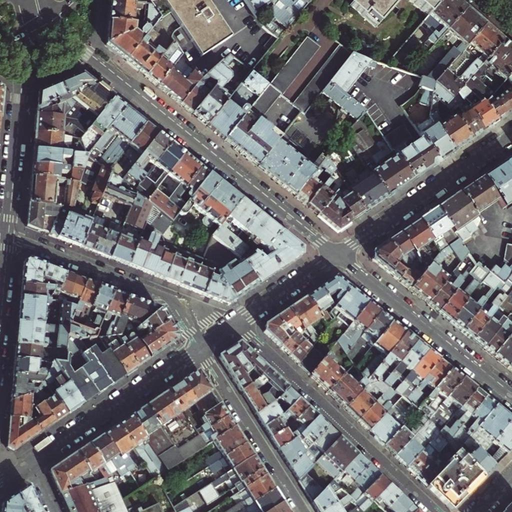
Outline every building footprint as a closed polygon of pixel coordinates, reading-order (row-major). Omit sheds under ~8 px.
[(145,0),(148,3),(153,0),(162,0),(200,59),(231,39),(206,0),(145,0)] [(242,0),(262,30),(273,21),(271,3),(270,0),(242,0)] [(309,7),(300,0),(273,0),(271,3),(273,21),(262,30),(275,38),(280,41),(309,7)] [(408,0),(428,17),(442,0),(356,0),(351,6),(377,28),(401,0),(408,0)] [(409,75),(437,43),(466,10),(458,3),(454,0),(442,0),(428,17),(386,67),(409,75)] [(128,4),(110,2),(109,12),(108,16),(108,23),(131,25),(133,13),(142,14),(143,6),(128,4)] [(146,6),(144,26),(153,27),(159,20),(150,7),(146,6)] [(435,84),(485,27),(477,20),(466,10),(437,43),(449,54),(426,81),(435,84)] [(107,33),(106,45),(130,65),(138,71),(154,52),(147,46),(157,34),(151,29),(153,27),(144,26),(131,25),(108,23),(107,33)] [(471,78),(483,64),(502,42),(498,38),(494,35),(489,30),(485,27),(435,84),(452,100),(457,94),(464,86),(471,78)] [(280,41),(275,38),(266,49),(271,52),(280,41)] [(270,88),(280,96),(282,98),(322,49),(310,39),(270,88)] [(173,42),(161,57),(145,77),(150,81),(156,86),(169,70),(181,55),(173,42)] [(504,83),(508,79),(511,74),(511,50),(509,48),(502,42),(483,64),(495,75),(504,83)] [(304,116),(321,95),(330,85),(354,56),(354,55),(342,47),(293,107),(301,113),(304,116)] [(154,52),(138,71),(141,74),(145,77),(161,57),(154,52)] [(214,86),(208,94),(191,115),(198,120),(207,127),(232,98),(229,96),(228,94),(227,92),(224,90),(221,89),(226,84),(232,78),(231,74),(226,69),(235,58),(231,55),(203,77),(214,86)] [(418,89),(421,79),(409,75),(386,67),(354,56),(330,85),(344,96),(368,68),(372,69),(369,76),(408,89),(407,90),(394,100),(399,108),(414,97),(418,89)] [(182,81),(169,70),(156,86),(166,94),(179,105),(197,85),(199,82),(187,63),(182,68),(189,74),(182,81)] [(73,78),(60,84),(67,100),(98,86),(83,74),(73,78)] [(232,98),(207,127),(211,131),(217,135),(224,141),(269,87),(252,74),(232,98)] [(504,83),(495,75),(483,89),(471,78),(464,86),(484,106),(501,87),(504,83)] [(435,84),(426,81),(421,79),(418,89),(434,93),(435,84)] [(67,100),(60,84),(49,89),(38,94),(37,106),(36,114),(63,102),(67,100)] [(434,93),(430,120),(453,154),(462,148),(470,142),(453,114),(439,124),(440,122),(437,116),(439,115),(439,113),(438,112),(438,103),(440,101),(447,106),(452,100),(435,84),(434,93)] [(208,94),(197,85),(179,105),(185,109),(191,115),(208,94)] [(365,113),(355,105),(344,96),(330,85),(321,95),(357,123),(365,113)] [(67,100),(63,102),(62,118),(63,118),(61,136),(79,139),(113,98),(105,92),(98,86),(67,100)] [(470,106),(466,108),(483,133),(490,128),(496,124),(484,106),(464,86),(457,94),(465,106),(467,105),(463,99),(468,94),(478,104),(471,109),(470,106)] [(270,88),(269,87),(224,141),(233,149),(247,160),(257,168),(276,144),(301,113),(293,107),(291,105),(274,125),(263,116),(280,96),(270,88)] [(501,87),(484,106),(496,124),(507,117),(511,113),(511,102),(508,96),(501,87)] [(365,113),(391,151),(399,145),(396,141),(400,138),(377,104),(363,94),(355,105),(365,113)] [(447,106),(453,114),(470,142),(477,137),(483,133),(466,108),(465,106),(457,94),(452,100),(447,106)] [(79,139),(87,156),(93,148),(125,108),(119,102),(113,98),(79,139)] [(63,102),(36,114),(36,117),(35,124),(35,128),(34,133),(61,136),(63,118),(62,118),(63,102)] [(92,160),(107,172),(113,164),(121,155),(146,124),(137,117),(125,108),(93,148),(99,152),(92,160)] [(346,136),(368,170),(386,199),(399,190),(412,182),(396,158),(391,151),(365,113),(357,123),(346,136)] [(415,130),(422,140),(438,164),(446,158),(453,154),(430,120),(415,130)] [(109,174),(120,182),(158,134),(153,130),(146,124),(121,155),(129,161),(121,171),(113,164),(107,172),(109,174)] [(87,156),(79,139),(61,136),(34,133),(34,137),(33,147),(33,151),(87,156)] [(120,182),(132,192),(143,178),(145,176),(138,170),(146,160),(154,165),(171,144),(165,139),(158,134),(120,182)] [(396,158),(412,182),(426,172),(438,164),(422,140),(415,145),(413,142),(410,144),(412,147),(396,158)] [(283,149),(276,144),(257,168),(269,178),(282,188),(302,164),(309,156),(290,141),(283,149)] [(135,194),(145,202),(153,192),(166,175),(183,154),(177,149),(171,144),(154,165),(163,173),(155,183),(152,183),(150,183),(143,178),(132,192),(135,194)] [(327,158),(334,169),(343,162),(335,149),(328,157),(327,158)] [(32,162),(31,166),(83,170),(87,156),(33,151),(32,154),(32,162)] [(309,170),(302,164),(282,188),(288,193),(294,198),(327,158),(328,157),(323,153),(309,170)] [(166,202),(153,192),(145,202),(158,213),(169,222),(177,213),(183,206),(177,200),(201,169),(192,162),(183,154),(166,175),(179,186),(166,202)] [(92,160),(87,156),(83,170),(79,182),(77,189),(93,193),(90,200),(92,203),(97,205),(101,196),(109,174),(107,172),(92,160)] [(334,169),(327,158),(294,198),(300,202),(306,208),(335,171),(334,169)] [(511,158),(506,162),(491,172),(482,179),(502,209),(503,211),(511,205),(511,253),(511,254),(511,257),(511,158)] [(79,182),(83,170),(31,166),(31,172),(30,179),(79,182)] [(177,200),(183,206),(209,175),(205,172),(201,169),(177,200)] [(344,184),(364,214),(375,206),(386,199),(368,170),(358,176),(354,171),(341,179),(344,184)] [(341,179),(335,171),(306,208),(311,212),(317,217),(334,196),(344,184),(341,179)] [(120,182),(109,174),(101,196),(129,208),(135,194),(132,192),(120,182)] [(226,189),(209,175),(183,206),(177,213),(179,215),(184,215),(190,208),(190,204),(205,216),(201,220),(202,223),(207,227),(211,227),(214,224),(219,228),(241,201),(226,189)] [(61,208),(70,208),(73,209),(77,189),(79,182),(30,179),(30,184),(29,189),(29,196),(28,205),(61,208)] [(502,209),(482,179),(470,187),(459,194),(476,219),(491,241),(497,237),(497,232),(488,218),(502,209)] [(364,214),(344,184),(334,196),(351,223),(358,218),(364,214)] [(145,202),(135,194),(129,208),(122,227),(118,237),(124,239),(126,234),(139,239),(142,230),(145,224),(147,219),(151,222),(158,213),(145,202)] [(476,219),(459,194),(447,202),(436,210),(458,241),(459,244),(469,237),(477,249),(479,249),(484,246),(484,244),(470,223),(476,219)] [(345,227),(351,223),(334,196),(317,217),(325,223),(337,232),(345,227)] [(241,201),(219,228),(212,236),(216,240),(223,245),(228,249),(235,240),(224,230),(227,226),(225,224),(228,221),(242,232),(257,214),(250,208),(241,201)] [(42,218),(56,219),(61,208),(28,205),(27,213),(26,227),(39,232),(49,236),(53,225),(42,224),(42,218)] [(70,208),(61,208),(56,219),(53,225),(49,236),(54,238),(58,239),(68,214),(70,208)] [(458,241),(436,210),(427,216),(419,222),(432,242),(440,254),(458,241)] [(147,219),(145,224),(153,230),(158,233),(161,235),(169,222),(158,213),(151,222),(147,219)] [(80,248),(90,224),(82,221),(83,220),(68,214),(58,239),(65,242),(76,246),(80,248)] [(252,243),(246,249),(249,251),(256,254),(259,257),(261,254),(265,250),(280,232),(275,228),(263,219),(257,214),(242,232),(251,239),(250,241),(252,243)] [(98,255),(107,232),(101,230),(104,221),(93,216),(91,220),(90,224),(80,248),(85,250),(94,253),(98,255)] [(432,242),(419,222),(409,228),(399,235),(411,252),(416,259),(425,272),(431,264),(422,249),(432,242)] [(118,237),(122,227),(111,223),(107,232),(98,255),(105,258),(110,260),(118,237)] [(151,276),(160,253),(164,244),(163,242),(159,240),(159,238),(158,237),(157,236),(158,233),(153,230),(151,234),(142,230),(139,239),(128,266),(138,270),(151,276)] [(280,232),(265,250),(268,256),(279,272),(301,257),(301,249),(297,246),(285,236),(280,232)] [(124,239),(118,237),(110,260),(113,261),(123,265),(128,266),(139,239),(126,234),(124,239)] [(411,252),(399,235),(394,239),(387,243),(406,271),(410,266),(404,257),(411,252)] [(511,253),(511,237),(497,247),(501,251),(507,256),(511,254),(511,253)] [(223,245),(216,240),(214,243),(221,248),(223,245)] [(235,240),(228,249),(239,258),(246,249),(235,240)] [(425,272),(409,291),(419,298),(427,305),(444,283),(449,277),(442,272),(441,267),(439,265),(445,257),(453,252),(461,263),(467,255),(459,244),(458,241),(440,254),(431,264),(425,272)] [(406,271),(387,243),(373,253),(372,261),(383,269),(398,281),(406,271)] [(164,281),(173,258),(177,249),(168,246),(166,251),(164,251),(163,254),(160,253),(151,276),(158,278),(164,281)] [(218,250),(211,246),(206,256),(213,260),(218,250)] [(279,272),(268,256),(264,260),(262,258),(259,257),(256,254),(250,258),(247,253),(249,251),(246,249),(239,258),(241,261),(258,286),(271,277),(279,272)] [(177,285),(186,263),(189,255),(182,251),(179,257),(177,256),(176,259),(173,258),(164,281),(171,283),(177,285)] [(507,256),(501,251),(490,265),(493,267),(488,273),(489,274),(500,283),(503,285),(507,280),(511,275),(508,272),(511,266),(511,257),(511,254),(507,256)] [(190,291),(199,268),(202,260),(194,256),(192,262),(190,261),(189,264),(186,263),(177,285),(184,288),(190,291)] [(249,292),(258,286),(241,261),(235,265),(234,262),(232,263),(229,259),(223,264),(225,268),(218,272),(214,266),(213,268),(236,301),(249,292)] [(406,271),(398,281),(404,286),(409,291),(425,272),(416,259),(410,266),(406,271)] [(41,279),(46,266),(29,260),(23,264),(22,273),(22,277),(21,284),(21,286),(50,289),(51,286),(49,285),(50,283),(41,279)] [(455,291),(438,314),(443,318),(449,323),(466,301),(481,284),(489,274),(488,273),(477,264),(469,274),(478,281),(476,283),(473,281),(463,293),(464,295),(462,297),(455,291)] [(53,269),(46,266),(41,279),(50,283),(49,285),(51,286),(50,289),(54,289),(49,301),(56,301),(67,274),(53,269)] [(202,295),(211,273),(204,270),(205,267),(202,266),(201,269),(199,268),(190,291),(197,293),(202,295)] [(236,301),(213,268),(211,273),(202,295),(215,301),(229,306),(236,301)] [(71,276),(67,274),(56,301),(60,303),(63,296),(68,297),(72,288),(70,287),(73,280),(75,278),(71,276)] [(466,301),(449,323),(455,327),(461,332),(484,303),(496,288),(500,283),(489,274),(481,284),(490,291),(483,300),(481,298),(479,298),(472,306),(466,301)] [(81,280),(75,278),(73,280),(70,287),(72,288),(68,297),(73,300),(70,307),(75,309),(85,282),(81,280)] [(350,289),(336,278),(328,283),(320,288),(332,305),(334,309),(350,289)] [(444,283),(427,305),(432,309),(438,314),(455,291),(461,284),(454,279),(448,286),(444,283)] [(484,303),(461,332),(467,337),(472,341),(495,311),(500,305),(511,289),(511,284),(507,280),(503,285),(500,283),(496,288),(501,293),(500,295),(498,295),(489,306),(484,303)] [(89,311),(90,309),(99,287),(91,284),(85,282),(75,309),(71,320),(76,322),(80,323),(82,324),(84,323),(85,321),(79,319),(81,314),(80,312),(83,306),(88,308),(87,310),(89,311)] [(20,293),(20,298),(49,301),(54,289),(50,289),(21,286),(20,293)] [(102,321),(113,292),(107,290),(102,288),(99,287),(90,309),(102,313),(101,316),(97,317),(95,323),(94,323),(94,324),(100,327),(102,321)] [(332,305),(320,288),(314,293),(307,297),(322,318),(326,324),(334,318),(332,316),(330,317),(326,311),(325,312),(324,310),(332,305)] [(350,289),(334,309),(330,313),(332,316),(334,318),(326,324),(328,327),(320,338),(314,344),(298,365),(304,371),(310,376),(324,359),(315,351),(340,320),(349,328),(368,304),(360,297),(350,289)] [(511,289),(500,305),(511,313),(511,289)] [(112,337),(127,297),(122,296),(113,292),(102,321),(107,323),(108,321),(110,317),(114,318),(112,324),(111,323),(109,325),(105,335),(103,334),(104,331),(99,329),(98,332),(95,340),(100,339),(112,337)] [(136,329),(160,310),(145,305),(127,297),(112,337),(117,336),(123,336),(127,335),(133,334),(133,331),(136,329)] [(322,318),(307,297),(298,304),(289,310),(304,330),(309,337),(314,344),(320,338),(312,328),(315,326),(314,323),(322,318)] [(71,320),(75,309),(70,307),(60,303),(59,317),(43,315),(44,304),(48,305),(49,301),(20,298),(19,306),(18,316),(17,323),(68,328),(71,320)] [(347,354),(380,313),(374,308),(368,304),(349,328),(338,341),(347,354)] [(149,336),(168,323),(164,317),(160,310),(136,329),(138,332),(144,328),(149,336)] [(304,330),(289,310),(282,315),(277,318),(290,337),(295,333),(297,336),(304,330)] [(495,311),(472,341),(477,345),(482,349),(504,322),(504,321),(500,318),(501,316),(495,311)] [(356,366),(373,346),(392,323),(387,318),(380,313),(347,354),(356,366)] [(290,337),(277,318),(271,322),(265,326),(264,333),(280,348),(290,337)] [(74,326),(76,322),(71,320),(68,328),(67,336),(81,341),(95,340),(98,332),(95,331),(93,331),(93,332),(93,334),(74,326)] [(511,331),(511,328),(504,322),(482,349),(487,353),(492,357),(511,331)] [(68,328),(17,323),(17,330),(16,340),(15,346),(66,350),(67,336),(68,328)] [(138,338),(136,339),(149,359),(163,350),(175,342),(175,335),(168,323),(149,336),(145,338),(144,340),(145,342),(142,344),(138,338)] [(366,381),(406,334),(399,328),(392,323),(373,346),(382,353),(380,356),(377,356),(361,374),(363,377),(366,381)] [(290,337),(280,348),(285,353),(289,357),(309,337),(304,330),(297,336),(295,333),(290,337)] [(511,331),(492,357),(499,363),(506,369),(511,361),(511,331)] [(123,336),(117,336),(121,342),(123,346),(137,368),(144,363),(149,359),(136,339),(133,334),(127,335),(132,342),(129,344),(123,336)] [(391,374),(416,343),(411,338),(406,334),(366,381),(368,384),(382,380),(381,376),(386,370),(391,374)] [(77,365),(80,370),(97,395),(105,390),(111,386),(81,341),(67,336),(66,350),(65,356),(68,356),(72,356),(79,351),(82,355),(81,356),(84,361),(77,365)] [(112,337),(100,339),(102,342),(108,351),(124,376),(131,372),(137,368),(123,346),(116,351),(111,344),(116,341),(118,344),(121,342),(117,336),(112,337)] [(309,337),(289,357),(294,361),(298,365),(314,344),(309,337)] [(95,340),(81,341),(111,386),(119,380),(124,376),(108,351),(99,356),(94,348),(102,342),(100,339),(95,340)] [(241,392),(255,382),(268,370),(256,359),(239,343),(230,350),(219,358),(241,392)] [(402,383),(428,352),(423,348),(416,343),(391,374),(384,382),(389,386),(396,378),(402,383)] [(66,350),(15,346),(15,353),(14,360),(54,363),(64,364),(65,356),(66,350)] [(331,350),(324,359),(310,376),(320,386),(327,392),(345,374),(329,359),(334,353),(331,350)] [(414,393),(439,361),(433,356),(428,352),(402,383),(395,391),(407,401),(409,398),(403,394),(408,388),(414,393)] [(54,363),(82,405),(90,400),(97,395),(80,370),(72,375),(67,368),(68,356),(65,356),(64,364),(54,363)] [(54,363),(14,360),(14,368),(13,375),(46,377),(54,363)] [(434,391),(451,370),(446,366),(439,361),(414,393),(409,398),(407,401),(411,404),(413,406),(424,393),(422,391),(427,385),(434,391)] [(55,396),(67,415),(75,410),(82,405),(54,363),(46,377),(44,380),(48,386),(54,382),(60,390),(54,394),(55,396)] [(268,370),(255,382),(273,404),(278,398),(288,389),(278,380),(268,370)] [(430,420),(463,380),(457,376),(451,370),(434,391),(418,410),(423,414),(430,420)] [(220,405),(199,372),(191,377),(181,383),(195,404),(199,410),(203,416),(220,405)] [(356,385),(345,374),(327,392),(336,401),(345,409),(368,384),(366,381),(363,377),(356,385)] [(46,377),(13,375),(12,382),(11,394),(11,402),(35,394),(37,391),(33,391),(31,387),(29,387),(29,383),(42,384),(44,380),(46,377)] [(39,400),(55,423),(62,419),(67,415),(55,396),(45,403),(44,400),(45,400),(45,396),(41,391),(48,386),(44,380),(42,384),(37,391),(35,394),(37,396),(39,400)] [(382,380),(368,384),(345,409),(353,416),(358,421),(375,403),(366,395),(373,388),(375,390),(377,387),(383,393),(390,387),(389,386),(384,382),(382,380)] [(454,416),(475,390),(469,385),(463,380),(430,420),(419,433),(430,443),(440,452),(449,442),(440,433),(449,421),(454,416)] [(255,382),(241,392),(250,405),(256,415),(273,404),(255,382)] [(195,404),(181,383),(175,387),(169,392),(192,425),(204,417),(203,416),(199,410),(192,415),(187,409),(195,404)] [(395,391),(390,387),(383,393),(375,403),(358,421),(365,428),(369,431),(393,406),(390,403),(390,402),(386,398),(390,394),(391,395),(395,391)] [(278,398),(284,403),(289,408),(298,399),(293,394),(288,389),(278,398)] [(462,426),(485,398),(480,394),(475,390),(454,416),(458,419),(456,421),(462,426)] [(192,425),(169,392),(158,399),(147,406),(183,460),(205,446),(198,436),(192,425)] [(35,394),(11,402),(10,413),(9,419),(31,420),(32,418),(30,418),(31,398),(37,396),(35,394)] [(284,403),(278,398),(273,404),(256,415),(261,422),(264,428),(282,416),(283,416),(277,410),(284,403)] [(473,433),(474,431),(495,406),(490,402),(485,398),(462,426),(461,426),(465,430),(456,440),(457,441),(455,444),(450,440),(449,442),(453,446),(456,449),(457,451),(467,440),(473,433)] [(298,399),(289,408),(283,416),(282,416),(287,422),(289,420),(288,419),(291,416),(296,421),(308,408),(303,404),(298,399)] [(40,418),(33,422),(41,433),(48,428),(55,423),(39,400),(35,402),(38,406),(34,409),(40,418)] [(394,405),(393,406),(369,431),(377,439),(384,446),(401,428),(418,410),(413,406),(411,404),(403,414),(394,405)] [(192,425),(198,436),(228,417),(223,409),(220,405),(203,416),(204,417),(192,425)] [(183,460),(147,406),(140,411),(131,417),(167,471),(183,460)] [(478,431),(493,443),(511,420),(503,413),(495,406),(474,431),(475,432),(478,431)] [(291,426),(299,436),(318,417),(314,414),(308,408),(296,421),(291,426)] [(406,433),(401,428),(384,446),(391,453),(396,457),(419,433),(430,420),(423,414),(406,433)] [(291,426),(287,422),(282,416),(264,428),(268,434),(271,439),(291,426)] [(167,471),(131,417),(126,420),(118,426),(133,449),(154,480),(167,471)] [(205,446),(213,441),(234,427),(232,423),(228,417),(198,436),(205,446)] [(318,417),(299,436),(309,447),(310,446),(313,443),(328,427),(324,423),(318,417)] [(33,422),(31,420),(9,419),(8,426),(6,448),(13,452),(41,433),(33,422)] [(493,443),(500,449),(507,455),(511,450),(511,419),(511,420),(493,443)] [(462,426),(456,421),(453,425),(449,421),(440,433),(449,442),(450,440),(461,426),(462,426)] [(133,449),(118,426),(112,430),(105,435),(129,471),(131,474),(137,470),(128,457),(126,458),(124,455),(133,449)] [(291,426),(271,439),(275,444),(279,450),(299,436),(291,426)] [(206,469),(245,444),(241,438),(234,427),(213,441),(221,453),(217,453),(205,460),(207,464),(202,467),(204,470),(206,469)] [(328,427),(313,443),(319,450),(314,456),(318,460),(339,438),(335,433),(328,427)] [(430,443),(419,433),(396,457),(403,464),(407,467),(430,443)] [(476,435),(473,433),(467,440),(469,442),(476,435)] [(129,471),(105,435),(97,440),(90,444),(109,475),(117,470),(121,476),(129,471)] [(307,449),(309,447),(299,436),(279,450),(285,460),(289,467),(307,449)] [(339,438),(318,460),(336,478),(358,455),(349,447),(339,438)] [(467,440),(457,451),(484,479),(490,473),(495,468),(482,455),(469,442),(467,440)] [(449,442),(440,452),(440,453),(417,477),(423,483),(427,486),(450,463),(446,459),(444,462),(440,458),(453,446),(449,442)] [(440,452),(430,443),(407,467),(413,474),(417,477),(440,453),(440,452)] [(109,475),(90,444),(84,449),(77,453),(91,474),(99,469),(105,479),(111,477),(109,475)] [(227,473),(253,457),(249,451),(245,444),(206,469),(208,471),(211,470),(213,473),(223,467),(227,473)] [(318,460),(314,456),(310,452),(307,449),(289,467),(293,474),(298,482),(313,466),(318,460)] [(456,449),(446,459),(450,463),(427,486),(437,496),(452,510),(469,494),(484,479),(457,451),(456,449)] [(486,450),(482,455),(495,468),(501,461),(507,455),(500,449),(493,456),(486,450)] [(91,474),(77,453),(66,461),(49,472),(57,490),(59,495),(96,482),(91,474)] [(336,478),(333,481),(337,484),(341,480),(347,487),(353,482),(369,465),(364,461),(358,455),(336,478)] [(240,484),(262,470),(257,463),(253,457),(227,473),(211,484),(215,489),(230,480),(234,486),(239,482),(240,484)] [(369,465),(353,482),(360,488),(351,497),(355,502),(358,499),(380,476),(376,472),(369,465)] [(326,487),(313,466),(298,482),(312,503),(326,487)] [(237,494),(265,476),(264,473),(262,470),(240,484),(239,482),(234,486),(231,488),(235,495),(237,494)] [(238,511),(239,511),(274,489),(270,483),(265,476),(237,494),(242,502),(227,511),(238,511)] [(380,476),(358,499),(363,503),(359,508),(363,511),(373,501),(389,485),(386,481),(380,476)] [(105,479),(96,482),(59,495),(66,511),(126,511),(121,501),(111,477),(105,479)] [(337,484),(333,481),(326,487),(312,503),(315,508),(317,511),(321,511),(343,498),(338,490),(341,488),(337,484)] [(219,496),(215,489),(211,484),(199,492),(207,504),(219,496)] [(384,511),(400,495),(396,491),(389,485),(373,501),(384,511)] [(39,511),(28,487),(23,491),(16,495),(23,510),(23,511),(39,511)] [(268,511),(283,503),(281,500),(274,489),(239,511),(238,511),(268,511)] [(23,510),(16,495),(1,505),(0,511),(19,511),(20,511),(23,510)] [(355,502),(351,497),(348,495),(343,498),(321,511),(349,511),(358,507),(354,503),(355,502)] [(417,511),(407,501),(400,495),(384,511),(417,511)] [(191,511),(186,500),(174,508),(175,511),(191,511)] [(511,511),(511,502),(507,508),(502,511),(511,511)] [(139,508),(136,509),(137,511),(162,511),(159,503),(141,511),(139,508)] [(288,511),(287,509),(283,503),(268,511),(288,511)]
